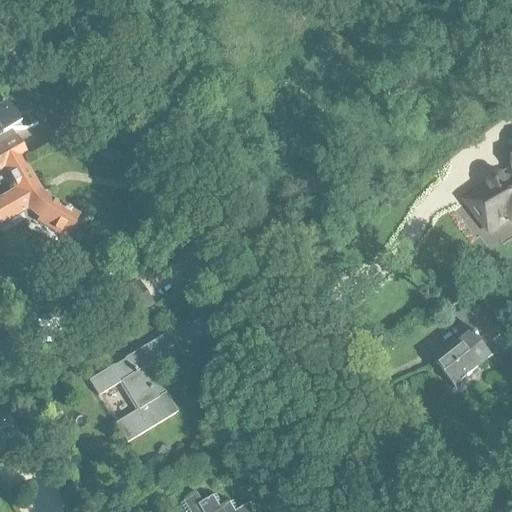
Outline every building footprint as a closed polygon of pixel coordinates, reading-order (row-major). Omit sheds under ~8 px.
[(0,169),(4,167),(20,158),(27,153),(18,137),(16,138),(11,130),(19,125),(6,102),(0,105),(0,169)] [(28,208),(40,218),(38,222),(65,237),(77,216),(45,198),(39,190),(20,158),(4,167),(21,197),(0,209),(0,210),(6,221),(28,208)] [(511,159),(511,178),(503,181),(502,180),(502,179),(500,177),(498,177),(497,177),(496,177),(495,177),(494,178),(493,178),(492,179),(491,180),(491,181),(491,182),(491,183),(491,185),(491,186),(483,190),(478,193),(467,201),(472,208),(473,211),(474,214),(476,217),(479,220),(481,222),(484,224),(490,230),(499,223),(510,217),(510,219),(511,220),(511,221),(511,159)] [(125,323),(153,306),(138,281),(110,299),(125,323)] [(459,304),(449,291),(433,302),(443,316),(459,304)] [(499,336),(480,312),(473,303),(455,318),(469,336),(435,363),(455,388),(497,354),(489,344),(499,336)] [(0,361),(5,358),(22,348),(10,329),(0,335),(0,361)] [(183,355),(169,332),(88,382),(97,398),(121,383),(138,411),(115,425),(127,444),(177,414),(152,373),(183,355)] [(0,460),(26,445),(13,425),(0,432),(0,460)] [(258,511),(253,503),(239,511),(234,502),(224,508),(217,496),(204,504),(198,495),(181,505),(185,511),(258,511)]
